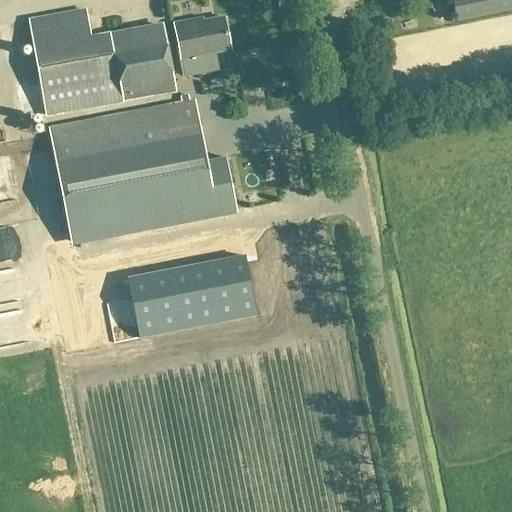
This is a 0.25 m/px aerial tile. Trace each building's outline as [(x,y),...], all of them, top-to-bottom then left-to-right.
[(511,10),(511,0),(450,0),(455,22),(511,10)] [(122,103),(175,93),(162,28),(90,42),(85,12),(27,23),(44,117),(122,103)] [(193,23),(173,27),(184,79),(217,73),(213,56),(229,53),(223,20),(194,26),(193,23)] [(276,119),(271,91),(248,95),(253,123),(276,119)] [(193,102),(48,130),(69,244),(235,212),(225,160),(205,163),(193,102)] [(308,217),(296,163),(278,167),(290,221),(308,217)] [(0,204),(18,203),(16,178),(0,178),(0,204)] [(106,285),(117,344),(235,321),(224,263),(106,285)]
